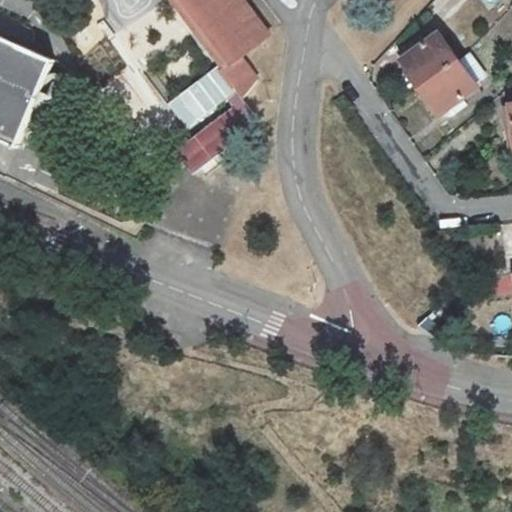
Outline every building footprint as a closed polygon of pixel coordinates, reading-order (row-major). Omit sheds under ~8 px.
[(244,0),(174,0),(225,67),(223,68),(244,98),(257,79),(241,56),(270,34),(244,0)] [(0,140),(16,147),(55,57),(0,33),(0,140)] [(401,75),(414,92),(454,63),(454,62),(435,36),(397,62),(404,73),(401,75)] [(476,92),(454,62),(454,63),(414,92),(426,110),(430,107),(438,119),(476,92)] [(175,149),(193,175),(217,157),(262,123),(244,98),(223,68),(171,104),(194,136),(175,149)] [(145,227),(220,252),(250,177),(217,157),(193,175),(154,202),(145,227)]
